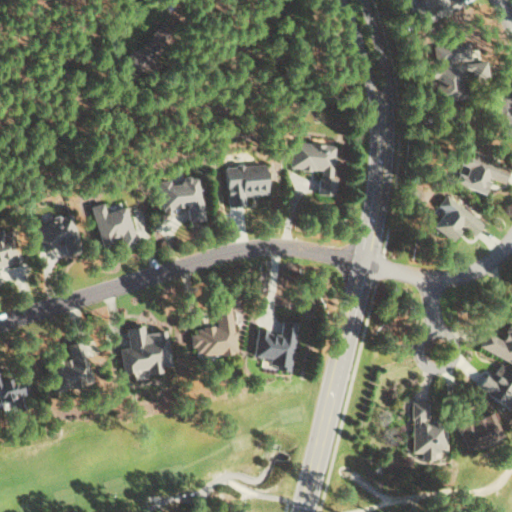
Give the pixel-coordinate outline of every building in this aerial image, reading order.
[(462,7),(459,0),(416,0),(412,2),(420,24),(462,7)] [(433,45),(435,65),(432,66),(435,102),(462,100),(459,62),(471,61),(469,42),(433,45)] [(146,67),(138,50),(118,59),(127,77),(146,67)] [(289,167),(318,170),(316,192),(333,194),(335,177),(330,177),(334,144),(292,140),(289,167)] [(483,191),(487,176),(501,180),(506,163),(463,151),(459,163),(467,165),(464,174),(456,172),(453,182),(483,191)] [(223,165),(225,205),(243,203),(243,194),(264,192),(262,163),(223,165)] [(199,175),(181,176),(181,182),(170,183),(169,179),(158,179),(159,208),(185,206),(186,220),(202,219),(199,175)] [(472,234),(482,222),(445,193),(436,204),(443,210),(431,224),(449,239),(461,225),(472,234)] [(88,205),(98,240),(118,235),(121,245),(134,241),(124,205),(103,211),(101,201),(88,205)] [(76,235),(68,211),(32,224),(40,248),(76,235)] [(0,263),(17,260),(9,228),(0,230),(0,263)] [(235,351),(229,305),(212,307),(215,325),(187,329),(189,346),(195,345),(196,356),(235,351)] [(251,354),(268,356),(266,365),(288,368),(296,320),(280,318),(278,331),(256,327),(251,354)] [(120,371),(144,367),(145,373),(160,370),(160,365),(169,363),(164,328),(143,331),(142,323),(124,326),(126,345),(117,347),(120,371)] [(477,345),(511,362),(511,324),(508,323),(501,338),(485,330),(477,345)] [(64,342),(67,355),(43,361),(51,390),(88,380),(77,339),(64,342)] [(511,371),(499,363),(490,375),(485,371),(475,386),(503,404),(511,390),(511,371)] [(0,399),(10,396),(13,409),(31,404),(23,373),(1,379),(0,376),(0,399)] [(410,451),(419,451),(419,458),(432,458),(432,450),(445,451),(445,425),(435,425),(435,420),(428,419),(428,401),(411,401),(410,451)] [(502,434),(491,410),(456,425),(467,449),(502,434)]
